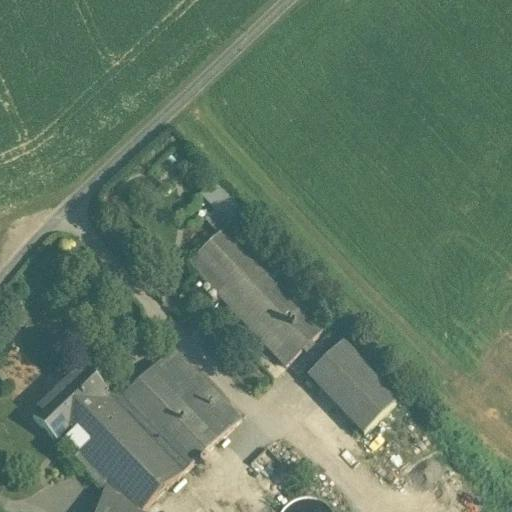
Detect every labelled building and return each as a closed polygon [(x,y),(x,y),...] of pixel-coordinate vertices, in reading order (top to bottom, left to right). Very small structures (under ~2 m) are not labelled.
[(200,197),(215,212),(205,222),(218,236),(243,213),(215,183),(200,197)] [(328,331),(231,227),(189,267),(286,371),(328,331)] [(344,347),(308,381),(364,440),(400,406),(344,347)] [(173,353),(155,371),(124,401),(123,400),(117,406),(184,477),(183,478),(184,478),(241,424),(173,353)] [(84,372),(33,421),(59,448),(63,443),(110,399),(84,372)] [(117,406),(110,399),(63,443),(85,466),(81,471),(105,496),(107,489),(129,511),(147,511),(183,478),(184,477),(117,406)] [(129,511),(107,489),(105,496),(99,511),(129,511)]
